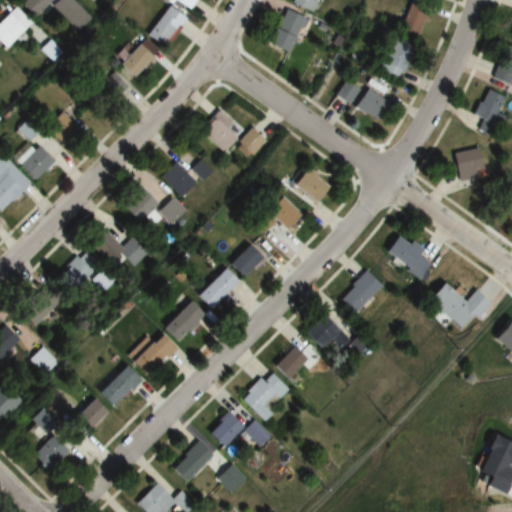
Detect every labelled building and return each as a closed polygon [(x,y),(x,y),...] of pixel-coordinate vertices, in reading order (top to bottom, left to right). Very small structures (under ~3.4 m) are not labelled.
[(21,0),(18,4),(32,18),(49,0),(21,0)] [(89,20),(69,0),(55,0),(50,6),(76,33),(89,20)] [(171,0),(185,9),(191,0),(171,0)] [(287,0),(287,3),(311,13),(316,1),(313,0),(287,0)] [(395,30),(415,38),(427,8),(407,0),(395,30)] [(181,18),(164,6),(142,35),(159,48),(181,18)] [(0,48),(2,50),(28,24),(11,7),(0,18),(0,48)] [(301,18),(279,9),(263,45),(285,55),(301,18)] [(49,62),(61,52),(43,29),(34,36),(42,46),(39,49),(49,62)] [(394,80),(411,47),(389,36),(372,69),(394,80)] [(115,65),(129,79),(149,58),(135,44),(115,65)] [(508,86),(511,78),(511,48),(504,44),(488,77),(508,86)] [(101,110),(124,87),(109,73),(87,96),(101,110)] [(331,96),(345,106),(356,90),(342,80),(331,96)] [(388,105),(361,88),(350,107),(376,123),(388,105)] [(504,117),(496,113),(503,98),(483,88),(469,116),(478,120),(474,129),(488,136),(493,126),(498,129),(504,117)] [(220,154),(239,132),(215,111),(196,133),(220,154)] [(263,142),(249,129),(232,148),(246,160),(263,142)] [(29,150),(23,143),(8,158),(31,180),(50,161),(34,145),(29,150)] [(481,172),(475,146),(448,153),(455,179),(481,172)] [(0,208),(25,183),(0,157),(0,208)] [(200,183),(209,173),(197,160),(187,170),(200,183)] [(179,198),(193,184),(172,163),(158,177),(179,198)] [(288,185),(312,203),(325,186),(301,167),(288,185)] [(144,171),(134,181),(141,189),(122,208),(138,225),(153,209),(170,226),(184,212),(144,171)] [(296,215),(278,198),(253,222),(268,237),(277,227),(280,231),(296,215)] [(511,222),(511,198),(500,213),(511,222)] [(131,239),(120,249),(103,229),(88,243),(108,266),(120,255),(131,268),(145,255),(131,239)] [(415,256),(418,252),(393,234),(379,253),(417,280),(427,265),(415,256)] [(192,296),(207,310),(236,280),(238,281),(259,259),(244,243),(192,296)] [(71,293),(92,276),(77,257),(56,274),(71,293)] [(336,299),(352,315),(379,287),(363,271),(336,299)] [(105,284),(102,276),(94,279),(97,287),(105,284)] [(462,331),(486,303),(472,290),(462,303),(438,283),(424,300),(462,331)] [(50,308),(36,294),(17,313),(32,327),(50,308)] [(200,316),(186,301),(158,328),(173,343),(200,316)] [(329,340),(339,350),(347,341),(320,314),(301,333),(319,351),(329,340)] [(511,327),(503,321),(489,339),(511,357),(511,327)] [(0,356),(16,340),(2,326),(0,327),(0,356)] [(123,356),(141,376),(170,350),(156,335),(149,341),(145,337),(123,356)] [(306,361),(291,346),(270,367),(285,382),(306,361)] [(55,363),(39,347),(26,360),(41,376),(55,363)] [(135,380),(120,366),(93,393),(108,407),(135,380)] [(263,421),(270,413),(262,407),(271,396),(277,401),(287,389),(264,371),(239,402),(263,421)] [(0,418),(2,420),(17,402),(0,387),(0,418)] [(85,434),(105,414),(89,398),(70,418),(85,434)] [(204,434),(221,449),(241,428),(225,412),(204,434)] [(269,437),(251,421),(242,433),(260,448),(269,437)] [(65,452),(46,432),(25,453),(44,473),(65,452)] [(169,468),(185,484),(212,458),(196,442),(169,468)] [(232,494),(245,480),(222,457),(209,470),(232,494)] [(171,500),(154,483),(133,503),(141,511),(164,511),(173,503),(181,511),(188,511),(194,506),(179,492),(171,500)]
